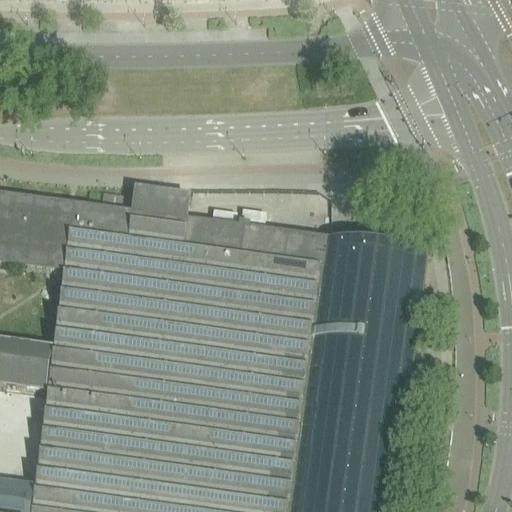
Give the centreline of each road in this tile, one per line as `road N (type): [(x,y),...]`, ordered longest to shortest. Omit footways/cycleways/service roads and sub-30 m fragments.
road 1 (tertiary): [(0,133),(335,129),(385,121),(447,90)]
road 2 (tertiary): [(422,37),(123,57),(0,54)]
road 3 (tertiary): [(447,90),(475,159),(511,309)]
